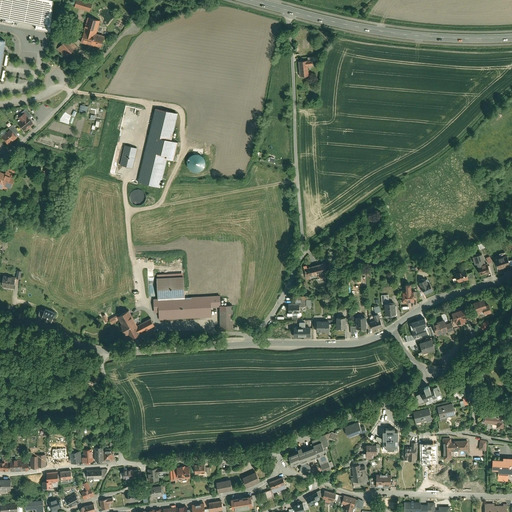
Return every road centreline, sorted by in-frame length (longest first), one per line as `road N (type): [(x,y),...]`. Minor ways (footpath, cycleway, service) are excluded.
road 1 (residential): [(246,346),(282,299),(301,253),(286,10)]
road 2 (track): [(301,253),(426,169),(511,93)]
road 3 (primary): [(511,38),(411,36),(286,10)]
road 4 (residential): [(148,0),(72,92),(0,155)]
road 5 (residential): [(82,511),(245,484),(280,464)]
road 6 (track): [(126,212),(296,180)]
road 7 (residential): [(122,458),(275,453)]
road 8 (residential): [(361,490),(511,491)]
road 9 (residential): [(246,346),(342,345),(390,331)]
road 10 (residential): [(102,352),(246,346)]
road 11 (residential): [(511,437),(411,430),(384,400)]
road 12 (residential): [(390,331),(438,299),(511,276)]
road 13 (residential): [(0,470),(122,458)]
road 14 (residential): [(275,453),(384,400)]
